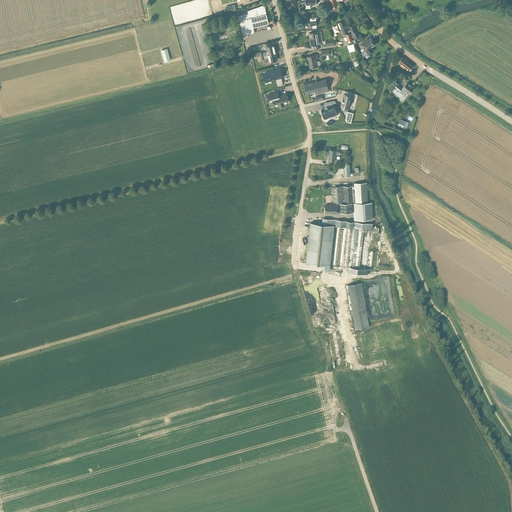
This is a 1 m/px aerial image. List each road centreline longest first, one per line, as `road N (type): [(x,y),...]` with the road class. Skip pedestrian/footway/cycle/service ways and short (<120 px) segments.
road 1 (residential): [(299,216),(308,124),(273,0)]
road 2 (tertiary): [(511,121),(395,45),(364,0)]
